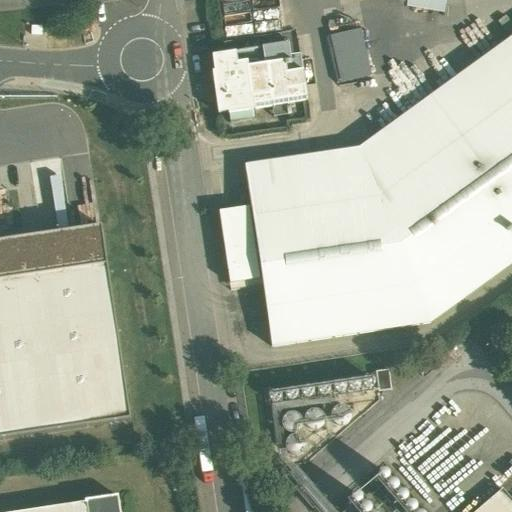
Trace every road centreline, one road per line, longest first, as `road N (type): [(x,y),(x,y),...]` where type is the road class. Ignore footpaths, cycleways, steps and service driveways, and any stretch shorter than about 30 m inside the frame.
road 1 (unclassified): [(233,511),(185,159),(163,90),(143,59),(0,61)]
road 2 (unknown): [(318,511),(330,481),(430,398),(456,385),(480,386),(511,410)]
